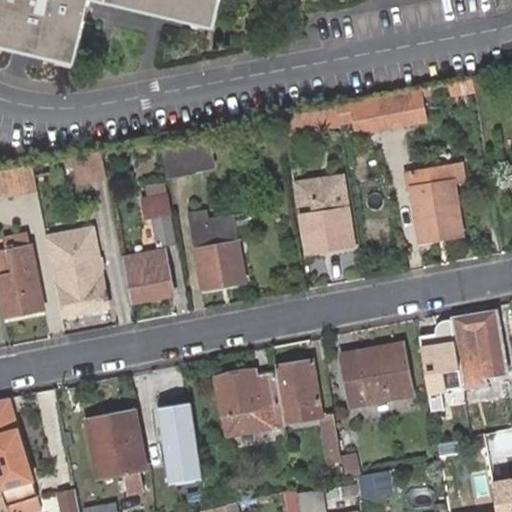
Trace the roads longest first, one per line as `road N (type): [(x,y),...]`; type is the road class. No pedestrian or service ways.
road 1 (residential): [(0,379),(511,279)]
road 2 (residential): [(0,98),(75,108),(511,24)]
